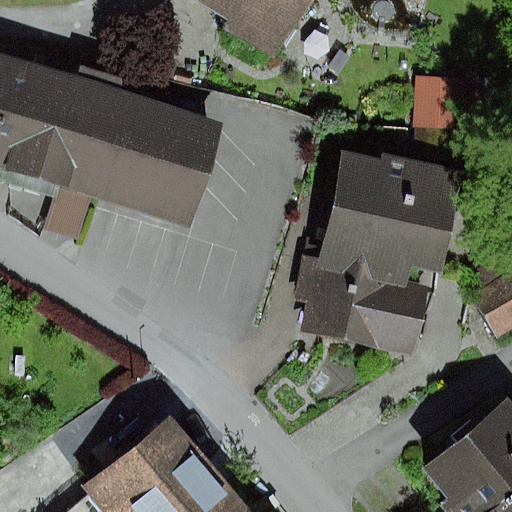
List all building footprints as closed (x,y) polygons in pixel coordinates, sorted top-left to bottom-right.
[(196,0),(231,20),(224,30),(278,61),(313,0),(196,0)] [(75,80),(0,55),(0,183),(53,200),(44,230),(76,240),(90,195),(189,226),(220,126),(117,93),(120,82),(79,69),(75,80)] [(463,80),(416,78),(414,127),(461,129),(463,80)] [(343,152),(318,263),(407,283),(411,267),(439,273),(462,172),(381,154),(379,160),(343,152)] [(511,328),(511,272),(489,258),(472,277),(481,292),(471,298),(496,338),(511,328)] [(318,263),(304,259),(294,299),(307,302),(299,335),(415,363),(432,290),(407,283),(318,263)] [(455,443),(423,470),(447,499),(441,505),(446,511),(511,511),(511,400),(511,399),(477,427),(471,420),(450,437),(455,443)] [(247,511),(169,417),(82,488),(88,495),(102,511),(247,511)] [(102,511),(88,495),(68,511),(102,511)]
